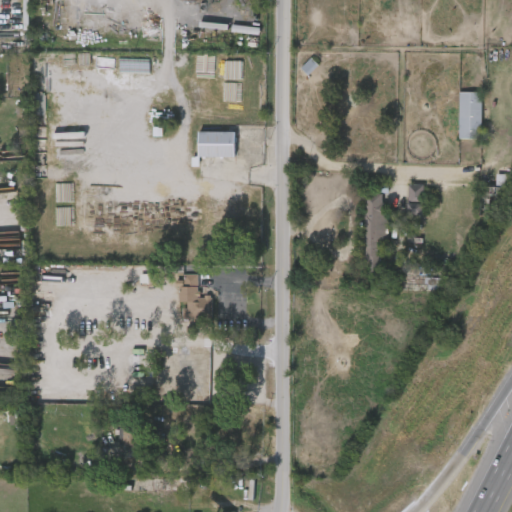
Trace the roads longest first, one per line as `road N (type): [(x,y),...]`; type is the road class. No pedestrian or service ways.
road 1 (secondary): [(283,0),(282,445)]
road 2 (motorway): [(511,377),(414,511)]
